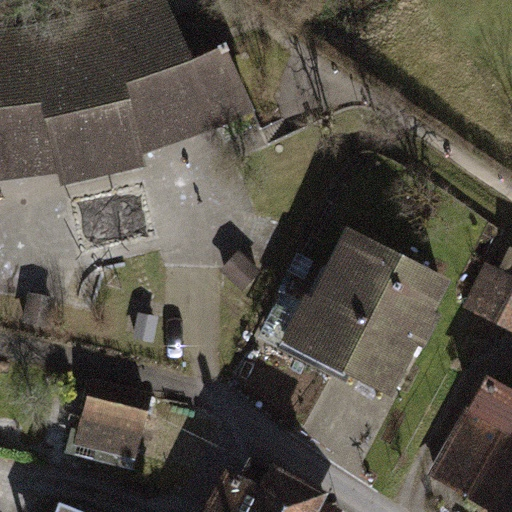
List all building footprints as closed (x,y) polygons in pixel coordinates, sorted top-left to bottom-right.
[(29,49),(0,50),(0,186),(59,175),(65,191),(143,174),(139,157),(246,121),(216,49),(188,58),(168,6),(29,49)] [(444,284),(341,239),(290,352),(393,397),(444,284)] [(143,453),(152,385),(88,376),(79,445),(143,453)] [(508,511),(511,506),(511,401),(477,382),(419,485),(471,511),(508,511)] [(301,511),(309,497),(225,453),(195,511),(301,511)]
